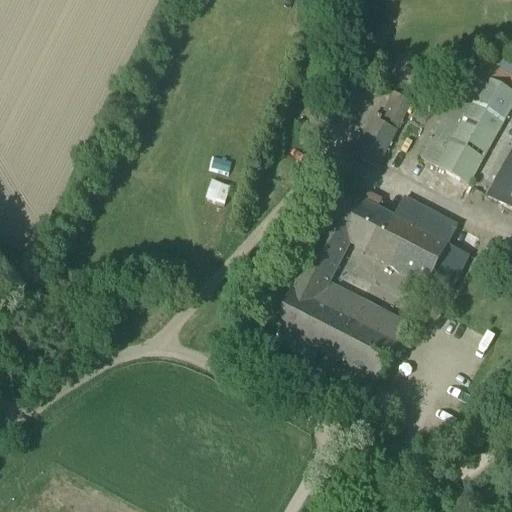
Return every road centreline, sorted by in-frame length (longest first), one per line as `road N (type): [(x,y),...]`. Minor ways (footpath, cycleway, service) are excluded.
road 1 (unclassified): [(296,511),(338,440),(182,358),(134,353),(88,374),(0,435)]
road 2 (track): [(511,410),(447,469),(338,440)]
